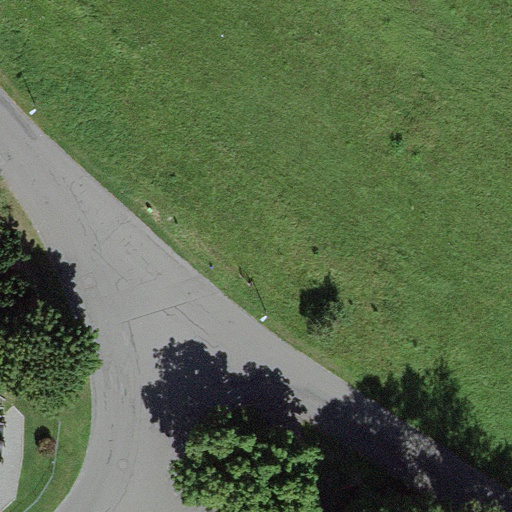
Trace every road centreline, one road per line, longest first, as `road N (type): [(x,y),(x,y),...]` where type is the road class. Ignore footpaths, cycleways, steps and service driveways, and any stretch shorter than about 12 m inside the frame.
road 1 (residential): [(143,280),(285,364),(498,511)]
road 2 (residential): [(0,119),(143,280)]
road 3 (residential): [(143,280),(124,488)]
